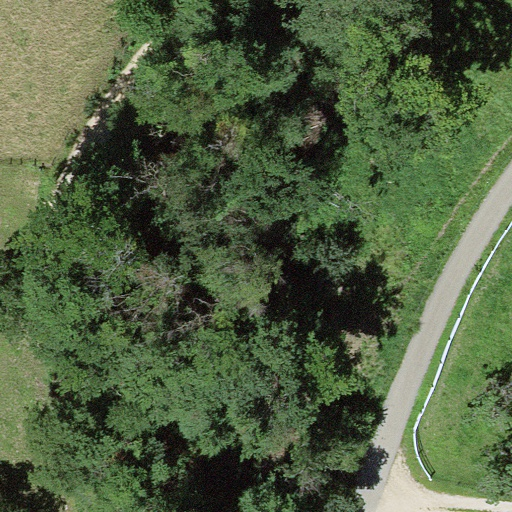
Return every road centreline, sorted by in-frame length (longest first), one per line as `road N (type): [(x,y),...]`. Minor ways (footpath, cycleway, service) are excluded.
road 1 (track): [(206,0),(100,173),(86,233),(109,442),(126,511)]
road 2 (track): [(366,511),(429,334),(511,184)]
